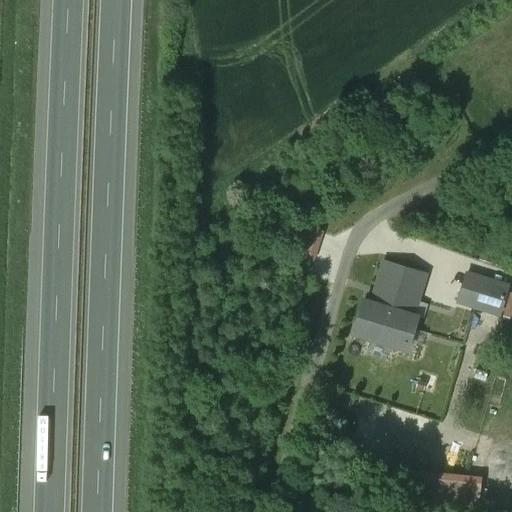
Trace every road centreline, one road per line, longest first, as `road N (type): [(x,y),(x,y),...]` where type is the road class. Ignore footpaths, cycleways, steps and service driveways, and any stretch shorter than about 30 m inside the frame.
road 1 (motorway): [(99,511),(118,0)]
road 2 (motorway): [(72,0),(55,511)]
road 3 (unclassified): [(511,149),(360,230),(340,259),(268,511)]
